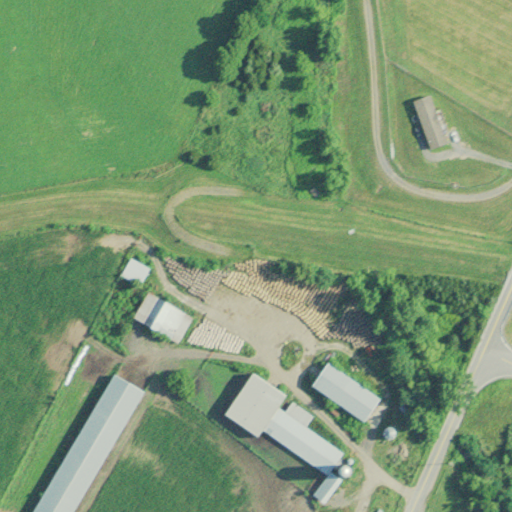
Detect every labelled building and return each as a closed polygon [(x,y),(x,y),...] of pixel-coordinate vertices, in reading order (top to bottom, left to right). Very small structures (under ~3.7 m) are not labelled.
[(412,102),(430,150),(448,143),(429,95),(412,102)] [(138,286),(148,269),(130,259),(120,276),(138,286)] [(131,320),(179,343),(192,316),(144,294),(131,320)] [(309,386),(361,423),(378,399),(326,363),(309,386)] [(74,511),(141,390),(110,373),(33,511),(74,511)] [(343,453),(305,428),(313,416),(291,402),(284,412),(277,407),(284,396),(249,373),(222,415),(256,437),(260,432),(328,476),(343,453)]
